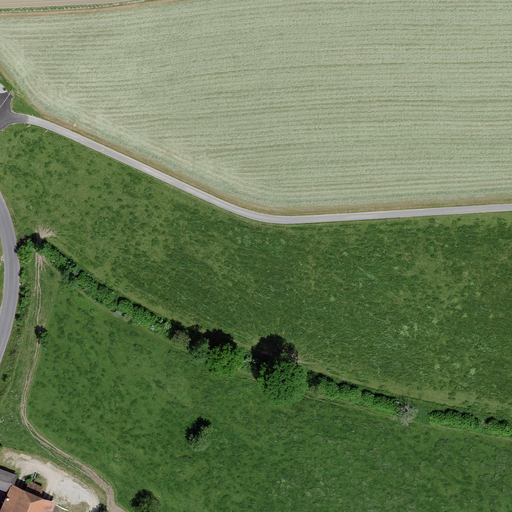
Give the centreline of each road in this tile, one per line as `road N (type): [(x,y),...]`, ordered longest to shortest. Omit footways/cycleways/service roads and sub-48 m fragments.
road 1 (unclassified): [(511,209),(270,222),(48,122),(16,117),(0,124)]
road 2 (tertiary): [(0,342),(17,260),(0,194)]
